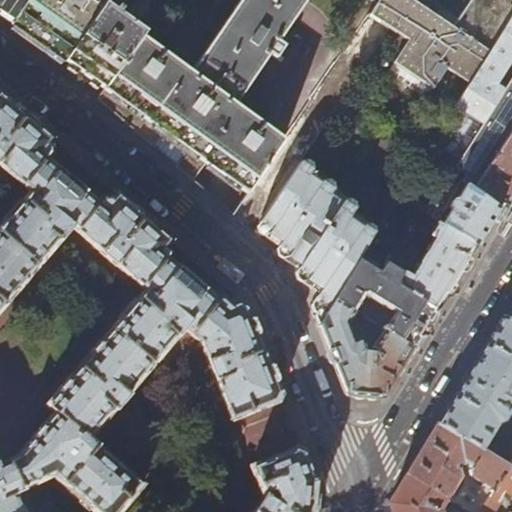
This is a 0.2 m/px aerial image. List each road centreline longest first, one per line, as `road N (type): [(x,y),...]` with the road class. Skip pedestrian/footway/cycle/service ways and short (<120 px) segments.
road 1 (residential): [(0,54),(254,262),(360,496)]
road 2 (residential): [(511,243),(360,496)]
